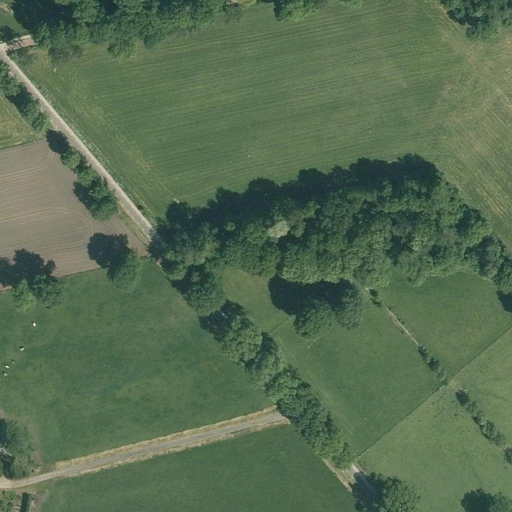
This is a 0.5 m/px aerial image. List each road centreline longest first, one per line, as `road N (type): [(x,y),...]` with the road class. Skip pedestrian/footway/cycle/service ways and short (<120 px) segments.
road 1 (unclassified): [(384,511),(0,57)]
road 2 (unknown): [(48,474),(296,408)]
road 3 (track): [(0,48),(231,0)]
